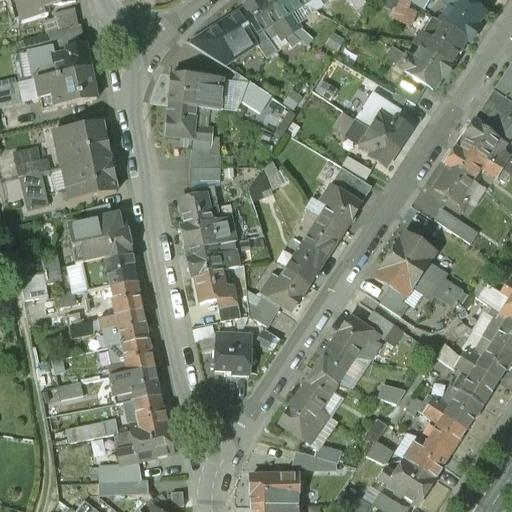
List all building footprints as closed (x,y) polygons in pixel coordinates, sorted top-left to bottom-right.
[(14,0),(21,26),(47,19),(45,11),(74,4),(73,0),(14,0)] [(269,0),(261,0),(260,1),(259,0),(254,0),(243,7),(245,10),(246,10),(261,32),(273,25),(290,50),(300,42),(292,35),(269,0)] [(269,0),(292,35),(300,30),(289,14),(302,6),(298,0),(269,0)] [(363,0),(348,0),(355,10),(365,3),(363,0)] [(483,13),(463,0),(442,0),(441,1),(449,6),(439,21),(444,24),(445,23),(467,38),(466,39),(469,40),(477,28),(475,27),(483,13)] [(245,10),(223,25),(232,39),(227,42),(236,57),(249,49),(245,42),(261,32),(246,10),(245,10)] [(74,12),(52,17),(56,34),(77,29),(74,12)] [(444,24),(431,44),(430,43),(429,37),(421,32),(415,40),(422,45),(423,45),(450,63),(451,62),(466,39),(467,38),(445,23),(444,24)] [(56,34),(46,37),(49,50),(52,49),(54,59),(66,57),(65,52),(84,48),(80,28),(77,29),(56,34)] [(450,63),(423,45),(422,45),(413,60),(405,55),(397,67),(432,90),(441,77),(443,79),(453,64),(451,62),(450,63)] [(66,57),(54,59),(52,49),(49,50),(27,54),(34,82),(35,82),(89,70),(84,48),(65,52),(66,57)] [(234,60),(215,48),(209,58),(228,70),(234,60)] [(511,63),(494,91),(511,103),(511,102),(511,63)] [(89,70),(35,82),(39,101),(52,99),(55,110),(95,101),(93,93),(89,70)] [(271,98),(236,76),(229,87),(264,109),(271,98)] [(216,82),(171,78),(169,108),(194,111),(219,113),(221,90),(215,89),(216,82)] [(420,95),(400,83),(394,94),(414,106),(420,95)] [(494,91),(476,118),(509,140),(511,135),(511,122),(505,117),(511,106),(511,103),(494,91)] [(194,111),(169,108),(166,139),(211,143),(211,133),(192,131),(194,111)] [(369,119),(359,113),(353,121),(368,131),(373,124),(369,122),(369,119)] [(392,124),(378,115),(373,124),(368,131),(396,148),(409,128),(395,120),(392,124)] [(368,131),(353,121),(343,137),(372,155),(369,159),(383,168),(396,148),(368,131)] [(499,140),(477,126),(477,124),(474,122),(464,137),(467,139),(463,146),(486,161),(491,153),(499,140)] [(100,125),(54,136),(61,171),(108,161),(100,125)] [(285,134),(282,139),(278,145),(286,150),(292,139),(285,134)] [(486,161),(463,146),(459,152),(455,150),(446,165),(449,167),(450,166),(472,181),(480,169),(486,161)] [(506,163),(491,153),(486,161),(501,171),(506,163)] [(369,171),(345,156),(339,166),(363,181),(369,171)] [(108,161),(61,171),(68,204),(115,194),(108,161)] [(501,171),(486,161),(480,169),(496,179),(501,171)] [(472,181),(450,166),(449,167),(434,190),(448,199),(444,205),(459,215),(468,202),(461,197),(472,181)] [(40,176),(18,181),(24,204),(45,199),(40,176)] [(358,206),(328,187),(323,196),(331,201),(320,219),(341,233),(358,206)] [(265,188),(251,194),(255,205),(269,199),(265,188)] [(195,200),(179,203),(184,230),(184,231),(210,226),(208,212),(216,210),(213,190),(193,193),(195,200)] [(109,207),(86,213),(88,224),(96,222),(111,219),(109,207)] [(473,230),(441,209),(433,221),(471,246),(473,242),(468,238),(473,230)] [(111,219),(96,222),(88,224),(67,229),(75,268),(81,267),(130,257),(124,227),(120,228),(118,218),(111,219)] [(341,233),(320,219),(302,246),(324,260),(341,233)] [(210,226),(184,231),(184,230),(180,230),(183,248),(187,247),(189,254),(215,249),(234,246),(229,222),(210,226)] [(435,255),(405,235),(390,257),(420,277),(435,255)] [(234,246),(215,249),(217,259),(249,252),(247,243),(234,246)] [(302,246),(285,273),(306,287),(324,260),(302,246)] [(215,249),(189,254),(190,262),(186,263),(189,280),(193,279),(193,278),(219,273),(217,259),(215,249)] [(130,257),(81,267),(87,295),(110,290),(134,285),(131,273),(133,272),(130,257)] [(420,277),(390,257),(375,280),(405,299),(412,289),(431,301),(434,297),(432,296),(437,288),(420,277)] [(55,260),(41,262),(43,275),(58,272),(55,260)] [(58,272),(43,275),(46,288),(60,285),(58,272)] [(219,273),(193,278),(193,279),(196,294),(198,307),(215,303),(216,310),(234,306),(231,291),(223,292),(219,273)] [(285,273),(272,293),(263,287),(259,294),(289,314),(306,287),(285,273)] [(463,293),(442,280),(437,288),(457,301),(463,293)] [(134,285),(110,290),(114,310),(96,313),(98,323),(116,319),(140,314),(134,285)] [(511,287),(509,285),(503,295),(511,300),(501,316),(509,322),(511,323),(511,287)] [(457,301),(437,288),(432,296),(434,297),(452,309),(457,301)] [(406,307),(387,294),(379,306),(399,319),(406,307)] [(140,314),(116,319),(117,326),(122,347),(146,342),(140,314)] [(509,322),(501,316),(496,322),(505,328),(509,322)] [(116,319),(98,323),(99,332),(112,329),(114,327),(114,326),(117,326),(116,319)] [(349,320),(332,346),(353,360),(368,362),(377,348),(373,345),(378,338),(349,320)] [(494,345),(493,346),(511,357),(511,323),(509,322),(505,328),(494,345)] [(90,324),(72,328),(75,338),(92,335),(90,324)] [(494,345),(475,333),(469,343),(477,348),(480,343),(491,350),(493,346),(494,345)] [(237,338),(216,337),(213,373),(228,374),(232,378),(246,379),(248,348),(237,348),(237,338)] [(146,342),(122,347),(126,369),(122,370),(122,369),(120,368),(108,371),(110,380),(152,371),(146,342)] [(332,346),(314,372),(336,386),(353,360),(332,346)] [(511,361),(511,357),(493,346),(491,350),(483,362),(477,370),(498,383),(511,361)] [(483,362),(467,352),(462,360),(477,370),(483,362)] [(97,353),(89,355),(91,364),(99,362),(97,353)] [(71,360),(51,364),(55,378),(74,373),(71,360)] [(477,370),(462,360),(457,368),(472,378),(477,370)] [(169,370),(161,372),(166,397),(174,396),(169,370)] [(472,378),(461,394),(482,407),(498,383),(477,370),(472,378)] [(152,371),(110,380),(115,408),(134,404),(157,400),(152,371)] [(336,386),(314,372),(297,398),(318,412),(336,386)] [(463,387),(456,382),(452,388),(459,393),(463,387)] [(388,385),(385,400),(408,405),(411,390),(388,385)] [(80,386),(58,391),(60,404),(82,400),(80,386)] [(451,410),(445,418),(466,432),(482,407),(461,394),(451,410)] [(318,412),(297,398),(279,425),(308,445),(327,418),(318,412)] [(429,408),(414,398),(406,411),(414,417),(418,411),(440,426),(445,418),(430,408),(429,408)] [(157,400),(134,404),(138,425),(127,428),(129,435),(166,427),(162,410),(160,411),(157,400)] [(451,410),(435,400),(430,408),(445,418),(451,410)] [(440,426),(430,442),(450,455),(466,432),(445,418),(440,426)] [(104,426),(66,433),(69,448),(107,440),(104,426)] [(166,427),(129,435),(133,452),(122,454),(125,467),(172,457),(166,427)] [(387,428),(367,458),(376,463),(383,451),(386,453),(398,436),(387,428)] [(430,442),(413,436),(411,439),(428,445),(430,442)] [(450,455),(430,442),(428,445),(418,460),(414,466),(435,480),(444,467),(443,466),(450,455)] [(328,463),(295,454),(292,467),(314,472),(327,472),(328,463)] [(418,460),(409,454),(405,460),(406,461),(414,466),(418,460)] [(396,476),(389,487),(418,506),(435,480),(414,466),(406,461),(396,476)] [(396,476),(386,470),(380,480),(389,487),(396,476)] [(300,478),(250,479),(250,509),(277,509),(298,508),(297,496),(300,496),(300,478)] [(371,511),(374,508),(347,491),(338,505),(348,511),(371,511)] [(163,511),(153,502),(144,511),(163,511)]
